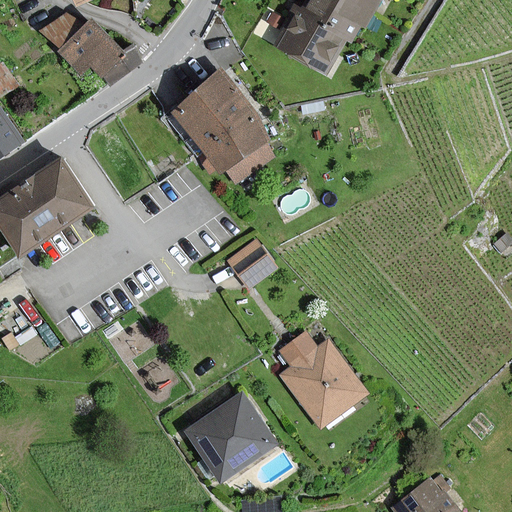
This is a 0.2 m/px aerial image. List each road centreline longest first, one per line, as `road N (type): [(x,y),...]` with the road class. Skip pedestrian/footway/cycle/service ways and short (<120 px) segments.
road 1 (residential): [(170,54),(0,173)]
road 2 (residential): [(170,54),(61,0)]
